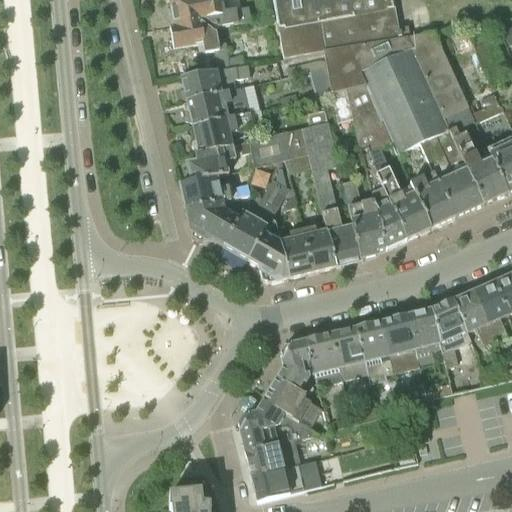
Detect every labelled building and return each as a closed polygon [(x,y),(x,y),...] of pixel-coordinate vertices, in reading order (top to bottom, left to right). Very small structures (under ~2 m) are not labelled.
[(250,24),(249,17),(248,11),(224,15),(223,8),(224,8),(222,0),(170,0),(169,0),(174,29),(200,25),(201,22),(215,31),(250,24)] [(272,0),(284,62),(320,55),(409,39),(408,28),(398,30),(394,10),(393,11),(391,0),(272,0)] [(217,42),(215,35),(200,25),(174,29),(169,30),(173,52),(202,47),(204,57),(213,55),(217,74),(243,69),(240,60),(228,62),(225,45),(222,46),(222,41),(217,42)] [(409,39),(320,55),(324,72),(328,97),(328,98),(346,93),(364,89),(391,147),(396,158),(420,148),(431,174),(453,222),(483,209),(461,161),(443,122),(467,110),(433,35),(409,39)] [(511,80),(494,41),(473,51),(491,89),(511,80)] [(186,103),(234,93),(233,84),(249,81),(247,69),(243,69),(217,74),(181,81),(186,103)] [(364,89),(346,93),(353,122),(367,181),(385,253),(406,244),(376,178),(377,177),(372,166),(373,166),(369,156),(380,151),(391,147),(364,89)] [(192,128),(248,116),(243,91),(234,93),(186,103),(189,116),(184,120),(185,124),(191,127),(192,128)] [(479,104),(483,112),(497,106),(494,98),(479,104)] [(497,106),(483,112),(471,117),(474,125),(475,127),(476,127),(503,115),(499,105),(497,106)] [(314,123),(325,120),(322,109),(311,112),(314,123)] [(467,110),(443,122),(461,161),(483,209),(507,198),(490,162),(480,167),(475,156),(463,130),(474,125),(471,117),(467,110)] [(232,149),(230,137),(246,133),(246,130),(251,129),(248,116),(192,128),(198,157),(232,149)] [(361,265),(352,229),(340,230),(326,173),(338,170),(328,126),(301,132),(307,158),(311,172),(325,233),(334,271),(361,265)] [(288,163),(307,158),(301,132),(282,137),(288,163)] [(284,164),(288,163),(282,137),(247,145),(250,156),(254,171),(284,164)] [(247,145),(238,148),(240,159),(250,156),(247,145)] [(511,195),(511,146),(488,157),(490,162),(507,198),(511,195)] [(225,165),(235,163),(232,149),(198,157),(195,158),(197,167),(187,169),(190,186),(217,181),(228,178),(225,165)] [(380,151),(369,156),(373,166),(372,166),(377,177),(376,178),(406,244),(430,233),(410,190),(399,195),(380,151)] [(288,163),(284,164),(287,177),(311,172),(307,158),(288,163)] [(247,264),(271,223),(288,194),(286,193),(281,173),(279,172),(274,186),(263,179),(241,216),(238,221),(222,249),(247,264)] [(422,181),(409,187),(410,190),(430,233),(453,222),(431,174),(421,179),(422,181)] [(185,213),(223,206),(230,204),(231,204),(227,190),(219,191),(217,181),(190,186),(183,187),(180,192),(185,213)] [(376,256),(385,253),(367,181),(341,187),(347,212),(352,229),(361,265),(363,264),(363,263),(375,260),(377,257),(376,256)] [(240,201),(249,199),(247,189),(238,191),(240,201)] [(281,215),(296,211),(293,200),(289,201),(281,215)] [(211,243),(222,249),(238,221),(241,216),(230,204),(223,206),(185,213),(192,243),(199,247),(211,243)] [(268,287),(289,282),(280,245),(279,245),(274,224),(271,223),(247,264),(258,270),(261,283),(268,287)] [(311,277),(334,271),(325,233),(315,236),(314,230),(301,233),(311,277)] [(289,282),(311,277),(301,233),(288,237),(290,242),(280,245),(289,282)] [(511,279),(494,287),(508,319),(511,317),(511,279)] [(496,347),(497,347),(508,342),(500,323),(508,319),(494,287),(474,296),(496,347)] [(484,352),(496,347),(474,296),(453,305),(467,337),(476,333),(484,352)] [(441,353),(447,372),(457,368),(454,353),(470,346),(467,337),(453,305),(432,314),(441,353)] [(431,356),(441,353),(432,314),(406,320),(418,369),(433,366),(431,356)] [(406,320),(381,326),(394,377),(419,371),(418,369),(406,320)] [(384,379),(394,377),(381,326),(357,333),(368,377),(383,373),(384,379)] [(368,378),(368,377),(357,333),(330,339),(341,382),(342,384),(368,378)] [(317,388),(341,382),(330,339),(307,345),(315,377),(317,388)] [(280,357),(284,371),(275,385),(310,406),(312,402),(308,399),(314,391),(306,386),(307,385),(309,381),(309,378),(313,377),(313,378),(315,377),(307,345),(285,350),(280,357)] [(481,390),(497,387),(494,377),(479,381),(481,390)] [(323,414),(310,406),(275,385),(263,405),(298,426),(311,434),(323,414)] [(450,398),(447,387),(437,389),(438,394),(427,397),(428,403),(450,398)] [(415,405),(427,403),(424,393),(413,396),(415,405)] [(244,455),(295,444),(308,441),(306,433),(292,437),(291,433),(293,430),(295,431),(298,426),(263,405),(256,417),(242,419),(237,426),(244,455)] [(359,428),(380,423),(376,411),(349,418),(353,430),(359,428)] [(365,451),(386,446),(380,423),(359,428),(365,451)] [(251,481),(296,470),(300,469),(295,444),(244,455),(251,481)] [(257,506),(302,494),(296,470),(251,481),(257,506)] [(209,511),(209,508),(202,508),(200,494),(168,498),(167,511),(209,511)]
